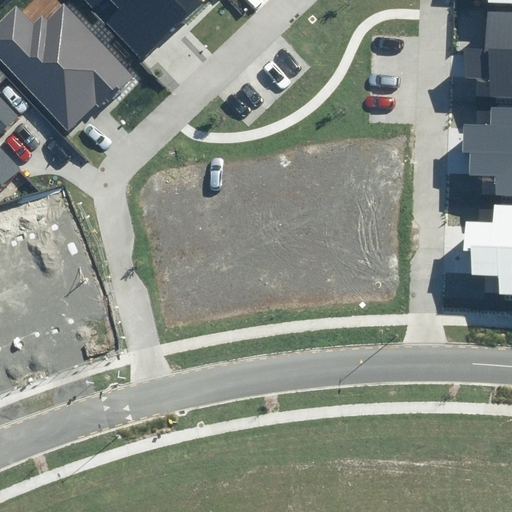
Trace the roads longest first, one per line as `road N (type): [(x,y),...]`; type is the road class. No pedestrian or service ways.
road 1 (residential): [(160,395),(112,172),(288,0)]
road 2 (residential): [(443,0),(430,361)]
road 3 (residential): [(160,395),(214,382),(430,361)]
road 4 (residential): [(0,448),(160,395)]
